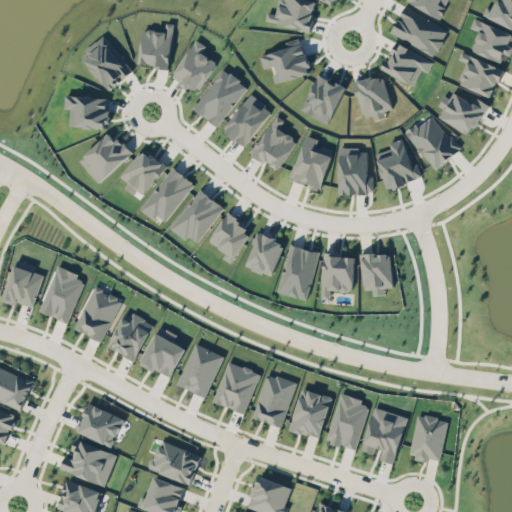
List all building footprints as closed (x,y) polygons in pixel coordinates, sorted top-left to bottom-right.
[(317,0),(316,0),(280,0),(277,13),(268,11),(265,20),(309,30),(317,0)] [(409,0),(408,2),(440,17),(448,0),(409,0)] [(511,26),(511,0),(496,0),(493,8),(487,5),(482,14),(511,26)] [(405,3),(445,27),(443,35),(445,38),(432,55),(389,31),(397,19),(399,12),(405,3)] [(511,45),(511,32),(474,17),(470,27),(479,31),(471,49),(505,63),(511,45)] [(175,23),(166,22),(165,31),(143,28),(139,63),(169,67),(175,23)] [(132,70),(104,34),(81,52),(109,88),(132,70)] [(260,54),(264,67),(273,65),(277,81),(310,72),(301,36),(284,41),(286,47),(260,54)] [(201,52),(206,44),(195,38),(173,76),(199,92),(217,61),(201,52)] [(421,68),(428,71),(433,59),(395,41),(383,69),(414,84),(421,68)] [(492,95),(503,66),(461,52),(458,59),(466,61),(458,83),(492,95)] [(193,106),(217,125),(248,86),(224,67),(193,106)] [(346,87),(319,73),(300,109),(327,123),(346,87)] [(383,73),(354,81),(364,119),(385,114),(384,109),(392,107),(383,73)] [(472,102),(450,89),(440,105),(443,107),(438,116),(470,134),(488,103),(476,96),(472,102)] [(223,128),(244,145),(272,110),(251,93),(223,128)] [(109,96),(65,94),(65,107),(70,108),(69,126),(107,127),(109,96)] [(278,169),(297,139),(278,127),(283,119),(276,114),(252,152),(278,169)] [(436,168),(460,148),(432,114),(418,126),(415,123),(405,131),(436,168)] [(79,159),(100,182),(131,152),(110,130),(79,159)] [(320,188),(333,149),(315,143),(317,138),(305,133),(290,178),(320,188)] [(388,140),(400,135),(409,159),(418,163),(421,168),(416,175),(409,175),(403,180),(399,180),(395,181),(391,185),(390,182),(385,183),(376,155),(391,149),(388,140)] [(337,145),(337,191),(365,191),(365,188),(371,188),(371,175),(366,175),(367,153),(364,145),(337,145)] [(121,175),(128,181),(125,184),(142,197),(166,165),(142,147),(121,175)] [(165,220),(194,183),(173,165),(140,208),(154,219),(158,214),(165,220)] [(199,242),(224,204),(197,188),(171,229),(186,238),(188,235),(199,242)] [(226,213),(209,241),(227,251),(223,257),(232,262),(252,229),(226,213)] [(283,241),(257,233),(247,267),(273,275),(283,241)] [(277,291),(307,298),(319,250),(289,243),(277,291)] [(391,284),(387,248),(376,249),(376,247),(358,249),(362,289),(371,288),(371,294),(383,292),(382,285),(391,284)] [(354,255),(323,253),(322,297),(330,298),(330,289),(352,290),(354,255)] [(16,257),(33,262),(32,266),(34,267),(34,270),(42,272),(37,297),(33,297),(31,304),(16,299),(15,302),(2,298),(16,257)] [(68,321),(85,280),(77,277),(79,272),(58,264),(39,310),(68,321)] [(94,283),(72,325),(101,339),(121,300),(116,298),(118,295),(108,290),(107,292),(100,289),(101,287),(99,285),(94,283)] [(108,346),(136,358),(153,322),(125,310),(108,346)] [(159,325),(142,355),(143,356),(139,362),(151,370),(154,365),(167,373),(185,345),(174,337),(174,331),(167,326),(165,328),(159,325)] [(224,355),(196,342),(177,383),(205,396),(224,355)] [(228,359),(212,398),(242,410),(258,372),(253,370),(253,366),(245,363),(243,365),(228,359)] [(20,409),(0,400),(0,365),(21,375),(22,372),(35,378),(25,401),(23,400),(20,409)] [(294,379),(265,372),(254,418),(284,425),(294,379)] [(302,385),(289,428),(297,427),(303,431),(307,429),(313,430),(318,433),(331,395),(322,393),(322,390),(309,385),(302,385)] [(356,448),(369,401),(340,393),(327,440),(356,448)] [(76,430),(112,446),(124,417),(89,402),(76,430)] [(407,415),(374,406),(362,449),(378,453),(377,458),(394,462),(407,415)] [(0,439),(6,442),(15,412),(0,407),(0,439)] [(439,459),(448,419),(418,413),(408,455),(428,459),(429,457),(439,459)] [(60,469),(106,484),(117,452),(75,438),(70,453),(65,452),(60,469)] [(158,441),(153,456),(150,457),(148,460),(147,463),(149,465),(189,482),(200,456),(185,450),(182,445),(163,438),(161,443),(158,441)] [(136,504),(156,511),(177,511),(181,503),(178,502),(184,486),(174,479),(156,472),(147,495),(141,493),(136,504)] [(264,511),(285,511),(288,506),(285,505),(292,486),(258,474),(247,506),(264,511)] [(96,511),(104,490),(67,478),(57,508),(68,511),(96,511)] [(313,511),(347,511),(349,508),(344,506),(337,503),(332,504),(329,500),(318,497),(313,511)]
